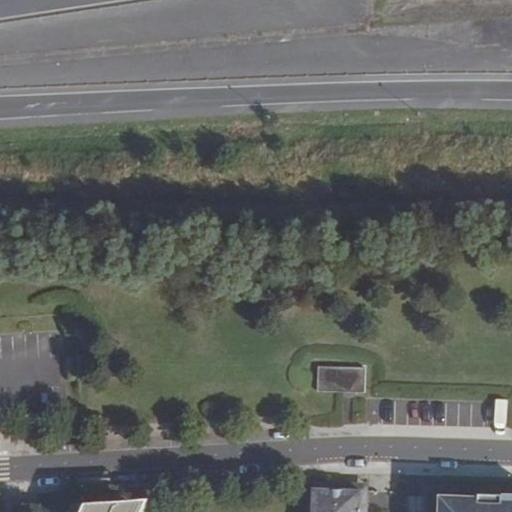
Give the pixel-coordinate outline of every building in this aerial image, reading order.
[(320,368),(319,393),(367,394),(367,369),(320,368)] [(368,511),(369,485),(314,483),(313,492),(361,493),(360,511),(368,511)] [(511,511),(511,491),(482,491),(482,495),(444,494),(443,511),(511,511)] [(360,511),(361,493),(313,492),(313,505),(310,511),(360,511)] [(146,511),(154,495),(93,500),(87,511),(146,511)]
